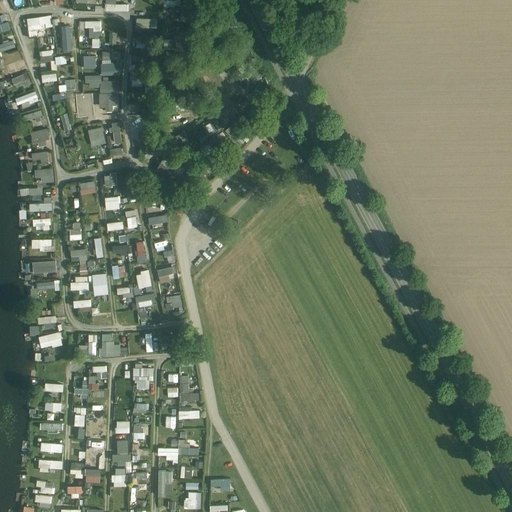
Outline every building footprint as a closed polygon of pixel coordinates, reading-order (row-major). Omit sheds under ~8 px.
[(105,0),(105,9),(129,9),(130,2),(116,2),(116,0),(105,0)] [(158,17),(149,17),(149,11),(138,10),(137,26),(158,26),(158,17)] [(0,30),(10,28),(6,13),(0,14),(0,30)] [(54,32),(65,31),(64,18),(53,19),(52,14),(28,16),(30,35),(38,34),(38,28),(54,26),(54,32)] [(103,36),(103,19),(82,19),(82,31),(90,31),(90,36),(103,36)] [(0,38),(0,50),(18,44),(14,33),(0,38)] [(137,34),(137,46),(149,46),(149,34),(137,34)] [(74,43),(58,44),(58,53),(75,53),(74,43)] [(103,58),(114,59),(114,50),(104,49),(103,58)] [(85,66),(97,66),(97,53),(85,53),(85,66)] [(132,54),(132,63),(145,63),(145,54),(132,54)] [(102,73),(121,72),(121,60),(102,61),(102,73)] [(14,76),(16,87),(32,83),(29,73),(14,76)] [(87,86),(102,85),(102,73),(86,74),(87,86)] [(67,83),(60,83),(61,90),(77,89),(76,77),(67,77),(67,83)] [(119,90),(119,78),(102,78),(102,90),(119,90)] [(20,107),(40,102),(38,91),(17,96),(20,107)] [(101,92),(100,104),(107,105),(107,110),(114,110),(114,103),(119,103),(120,92),(101,92)] [(92,104),(92,93),(83,93),(84,104),(92,104)] [(24,122),(45,120),(44,111),(23,113),(24,122)] [(70,111),(63,112),(64,129),(72,129),(70,111)] [(203,118),(209,130),(220,124),(214,112),(203,118)] [(114,120),(115,141),(123,140),(121,119),(114,120)] [(104,125),(90,127),(92,144),(107,142),(104,125)] [(39,141),(40,146),(51,143),(46,127),(31,132),(34,143),(39,141)] [(106,135),(111,146),(114,144),(110,134),(106,135)] [(33,159),(42,158),(43,164),(49,164),(48,151),(33,152),(33,159)] [(36,176),(42,176),(42,181),(55,180),(54,167),(35,168),(36,176)] [(127,170),(128,196),(136,195),(134,169),(127,170)] [(105,172),(106,185),(119,184),(118,172),(105,172)] [(96,179),(80,180),(81,192),(97,191),(96,179)] [(121,194),(106,195),(107,208),(121,207),(121,194)] [(45,196),(45,202),(30,203),(31,210),(53,209),(52,196),(45,196)] [(168,212),(150,214),(151,222),(169,220),(168,212)] [(128,215),(129,227),(139,225),(138,214),(128,215)] [(52,229),(51,217),(35,218),(35,229),(52,229)] [(108,221),(108,228),(125,227),(124,219),(108,221)] [(71,221),(72,238),(83,238),(83,221),(71,221)] [(97,256),(104,255),(103,236),(96,236),(97,256)] [(41,250),(56,250),(56,238),(32,238),(32,247),(41,247),(41,250)] [(136,240),(138,260),(147,259),(145,239),(136,240)] [(113,244),(114,252),(133,251),(133,243),(113,244)] [(88,258),(88,247),(72,248),(72,259),(88,258)] [(58,271),(57,259),(29,260),(30,272),(58,271)] [(166,263),(167,266),(158,268),(161,282),(172,279),(170,272),(179,270),(177,261),(166,263)] [(115,277),(125,275),(124,263),(113,264),(115,277)] [(147,284),(148,290),(154,289),(150,267),(142,269),(142,272),(136,273),(139,286),(147,284)] [(108,272),(93,272),(94,293),(109,293),(108,272)] [(30,289),(56,288),(56,280),(30,282),(30,289)] [(72,280),(72,288),(81,288),(81,292),(91,292),(90,280),(72,280)] [(131,285),(131,291),(125,292),(125,295),(135,295),(134,285),(131,285)] [(136,294),(138,306),(153,303),(152,298),(156,298),(155,291),(136,294)] [(167,294),(168,301),(173,300),(174,306),(182,306),(182,293),(167,294)] [(81,305),(81,310),(93,310),(92,298),(74,298),(75,306),(81,305)] [(141,317),(148,316),(147,305),(140,306),(141,317)] [(112,317),(107,317),(107,312),(97,312),(97,324),(112,324),(112,317)] [(149,352),(149,341),(154,340),(154,331),(138,332),(139,352),(149,352)] [(42,347),(62,344),(61,332),(40,334),(42,347)] [(100,347),(100,354),(128,354),(128,347),(122,347),(122,341),(112,341),(112,332),(104,332),(103,347),(100,347)] [(89,352),(89,333),(80,334),(81,352),(89,352)] [(93,364),(93,370),(98,370),(98,377),(109,376),(108,364),(93,364)] [(155,366),(134,366),(134,377),(138,378),(138,386),(150,386),(150,379),(155,379),(155,366)] [(179,381),(179,367),(167,367),(167,381),(179,381)] [(89,388),(100,387),(100,382),(97,382),(97,374),(90,374),(90,379),(83,379),(83,387),(75,387),(76,393),(82,392),(82,398),(89,397),(89,388)] [(190,374),(181,374),(181,391),(190,391),(190,374)] [(117,378),(117,386),(128,386),(128,392),(135,392),(135,378),(117,378)] [(58,382),(45,380),(43,390),(57,393),(58,382)] [(169,396),(180,396),(180,386),(169,386),(169,396)] [(46,401),(46,410),(63,409),(63,401),(46,401)] [(135,401),(134,411),(149,411),(149,401),(135,401)] [(180,417),(200,417),(201,409),(180,409),(180,417)] [(86,425),(86,413),(75,413),(75,425),(86,425)] [(108,421),(103,421),(103,416),(91,416),(91,427),(107,427),(108,421)] [(131,431),(131,419),(117,419),(117,431),(131,431)] [(134,436),(143,437),(143,422),(134,422),(134,436)] [(119,451),(129,451),(129,438),(118,438),(119,451)] [(41,451),(63,451),(64,442),(41,441),(41,451)] [(159,446),(159,454),(167,454),(167,459),(179,459),(179,446),(159,446)] [(99,461),(99,456),(106,456),(106,449),(87,449),(87,461),(99,461)] [(131,452),(116,452),(116,463),(132,463),(131,452)] [(40,467),(64,467),(64,459),(40,459),(40,467)] [(85,477),(85,462),(72,462),(72,472),(77,472),(77,477),(85,477)] [(182,476),(193,477),(194,465),(182,464),(182,476)] [(86,480),(101,481),(102,467),(86,467),(86,480)] [(160,494),(173,494),(173,469),(160,469),(160,494)] [(134,482),(140,482),(140,487),(148,487),(148,470),(134,471),(134,482)] [(114,485),(129,485),(129,472),(114,472),(114,485)] [(222,484),(222,490),(232,489),(231,477),(212,478),(212,484),(222,484)] [(41,491),(54,492),(55,481),(37,480),(37,485),(41,486),(41,491)] [(189,507),(202,507),(202,490),(190,490),(189,507)] [(51,507),(53,496),(36,493),(34,500),(41,501),(40,505),(51,507)]
